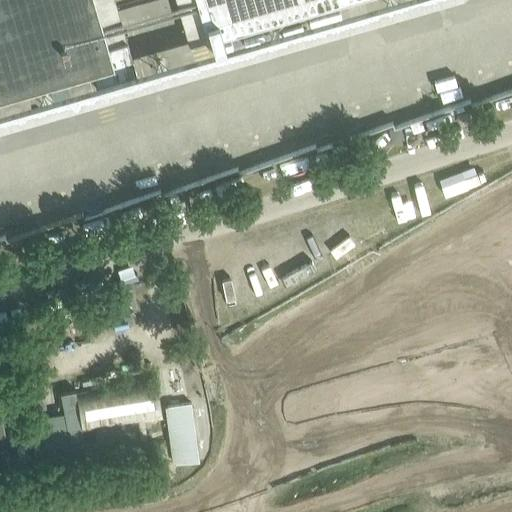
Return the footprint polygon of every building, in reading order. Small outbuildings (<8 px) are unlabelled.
[(93,0),(0,0),(0,97),(93,71),(96,81),(98,90),(138,79),(135,70),(132,59),(127,39),(106,44),(93,0)] [(196,0),(208,38),(209,38),(210,37),(221,34),(276,19),(341,0),(196,0)] [(404,137),(400,126),(389,129),(393,140),(404,137)] [(5,349),(0,350),(0,363),(9,361),(5,349)] [(40,427),(32,428),(39,462),(142,445),(141,441),(148,439),(146,423),(163,420),(155,376),(61,392),(69,442),(83,439),(83,433),(94,431),(96,441),(68,446),(64,420),(39,424),(40,427)] [(191,402),(165,406),(173,463),(198,459),(191,402)]
